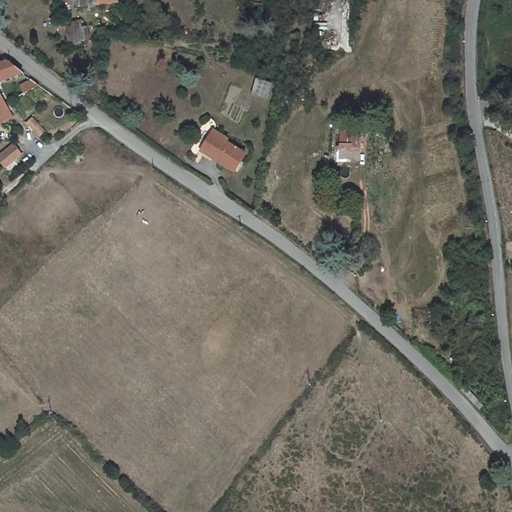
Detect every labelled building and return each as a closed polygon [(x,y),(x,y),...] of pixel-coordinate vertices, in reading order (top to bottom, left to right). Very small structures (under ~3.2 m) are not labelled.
[(67,39),(82,39),(82,36),(81,23),(67,22),(67,39)] [(0,84),(31,75),(10,59),(0,61),(0,84)] [(23,93),(37,86),(33,77),(19,85),(23,93)] [(268,98),(270,82),(254,79),(252,96),(268,98)] [(0,126),(13,119),(0,94),(0,126)] [(36,117),(30,120),(38,137),(44,134),(36,117)] [(230,138),(215,129),(202,150),(233,170),(244,153),(227,142),(230,138)] [(356,157),(359,140),(345,137),(342,154),(356,157)] [(14,142),(0,152),(0,161),(5,168),(23,154),(14,142)]
